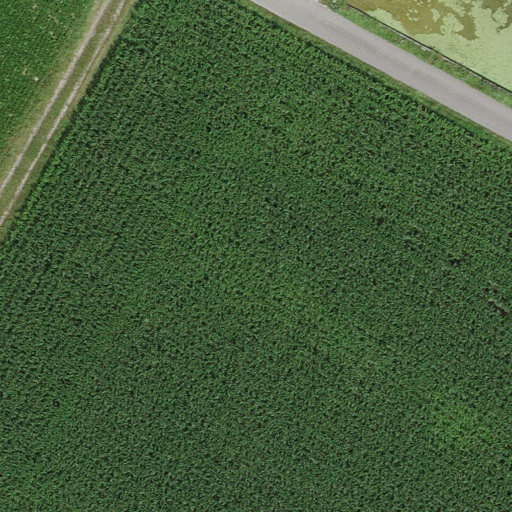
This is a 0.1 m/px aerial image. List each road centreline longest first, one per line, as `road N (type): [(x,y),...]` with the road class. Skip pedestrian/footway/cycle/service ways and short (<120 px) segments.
road 1 (track): [(511,125),(279,0)]
road 2 (track): [(0,186),(107,0)]
